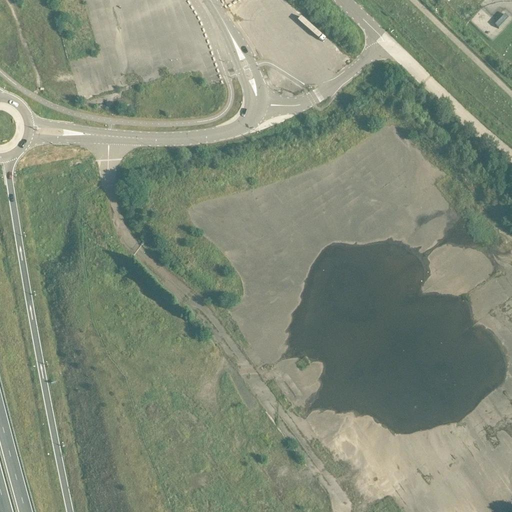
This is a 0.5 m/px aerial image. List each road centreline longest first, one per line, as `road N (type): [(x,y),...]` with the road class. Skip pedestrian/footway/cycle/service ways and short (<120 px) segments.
road 1 (trunk): [(69,511),(10,155)]
road 2 (tertiary): [(91,135),(217,135),(250,122),(257,103)]
road 3 (unclassified): [(511,158),(386,43)]
road 4 (unclassified): [(257,103),(310,100),(386,43)]
